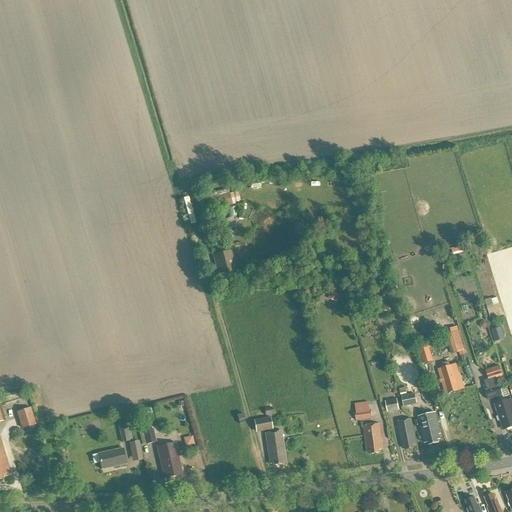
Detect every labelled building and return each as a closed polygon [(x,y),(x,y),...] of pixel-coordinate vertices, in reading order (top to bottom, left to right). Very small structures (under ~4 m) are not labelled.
[(228,190),(208,195),(212,211),(232,205),(228,190)] [(238,218),(237,207),(227,209),(228,219),(238,218)] [(462,246),(451,250),(453,256),(464,253),(462,246)] [(230,252),(213,257),(220,280),(237,275),(230,252)] [(337,302),(339,296),(331,293),(328,299),(337,302)] [(498,296),(486,299),(488,307),(500,304),(498,296)] [(382,311),(391,308),(389,301),(380,304),(382,311)] [(501,328),(491,331),(495,342),(505,340),(501,328)] [(446,336),(451,355),(462,352),(464,356),(467,355),(466,351),(465,351),(459,332),(446,336)] [(446,395),(464,389),(457,365),(438,371),(446,395)] [(499,367),(485,371),(488,381),(502,377),(499,367)] [(403,387),(402,384),(397,385),(400,396),(406,395),(404,387),(403,387)] [(498,387),(485,392),(488,400),(501,396),(498,387)] [(404,408),(417,405),(415,395),(402,398),(404,408)] [(388,413),(400,411),(397,400),(386,402),(388,413)] [(511,404),(511,400),(495,405),(499,417),(497,418),(498,422),(500,422),(503,431),(511,428),(511,404)] [(370,411),(369,403),(355,405),(357,415),(355,415),(356,422),(372,420),(371,411),(370,411)] [(36,425),(30,408),(17,413),(22,430),(36,425)] [(273,415),(272,410),(272,409),(264,410),(266,417),(273,415)] [(440,435),(435,414),(418,418),(424,444),(428,443),(429,446),(438,444),(437,441),(439,440),(438,435),(440,435)] [(261,420),(255,421),(257,434),(274,431),(272,423),(271,417),(261,420)] [(414,446),(416,445),(411,420),(397,422),(402,448),(405,448),(405,451),(414,449),(414,446)] [(128,422),(118,424),(119,427),(118,427),(122,443),(132,441),(128,422)] [(383,451),(379,425),(363,427),(367,453),(371,452),(371,455),(380,454),(379,451),(383,451)] [(157,443),(154,430),(144,432),(146,445),(157,443)] [(273,467),(286,465),(281,432),(265,434),(269,465),(273,465),(273,467)] [(184,438),(185,446),(194,444),(193,436),(184,438)] [(133,461),(143,460),(140,440),(129,442),(133,461)] [(0,479),(2,479),(2,477),(10,474),(0,441),(0,479)] [(182,476),(175,444),(157,448),(164,480),(182,476)] [(126,465),(123,450),(98,455),(101,471),(126,465)] [(501,511),(498,502),(496,503),(493,495),(484,498),(489,508),(487,509),(488,511),(501,511)] [(480,511),(478,505),(477,506),(474,498),(465,502),(468,509),(467,510),(467,511),(480,511)]
